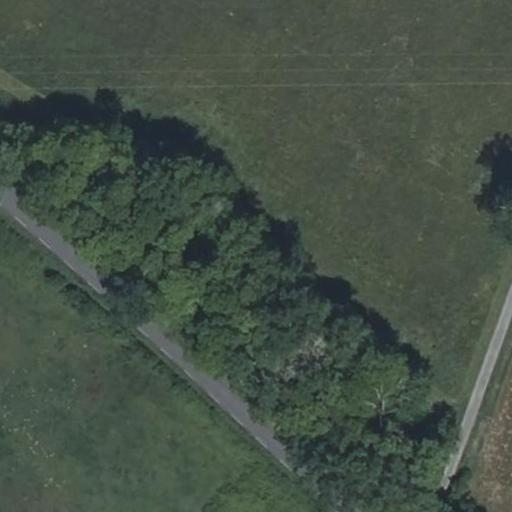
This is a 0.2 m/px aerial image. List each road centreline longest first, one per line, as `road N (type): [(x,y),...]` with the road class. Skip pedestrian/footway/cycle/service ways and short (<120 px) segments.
road 1 (tertiary): [(0,198),(355,511)]
road 2 (unknown): [(511,326),(420,511)]
